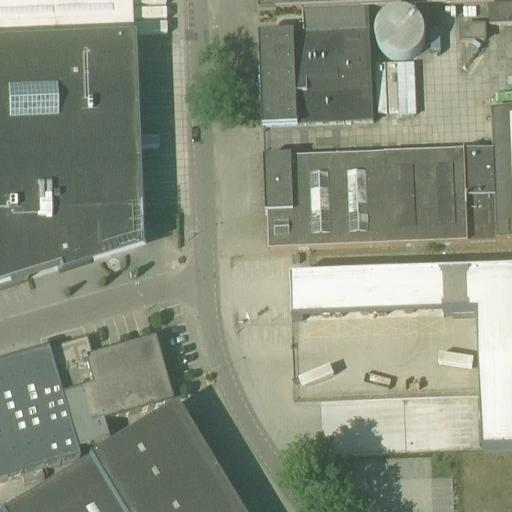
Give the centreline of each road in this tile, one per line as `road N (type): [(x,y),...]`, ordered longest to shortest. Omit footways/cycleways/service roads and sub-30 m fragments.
road 1 (tertiary): [(205,280),(194,0)]
road 2 (tertiary): [(314,511),(233,403),(205,280)]
road 3 (unclassified): [(205,280),(0,335)]
